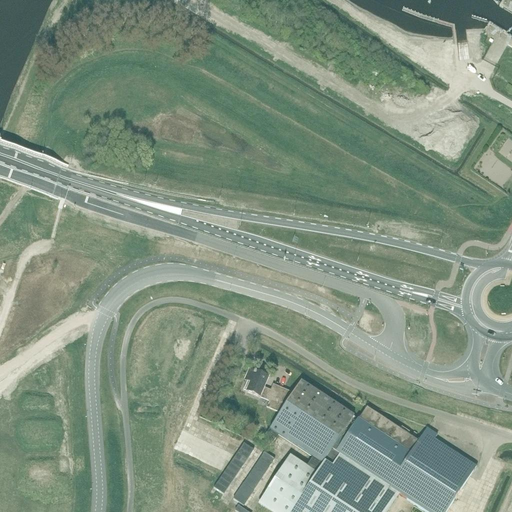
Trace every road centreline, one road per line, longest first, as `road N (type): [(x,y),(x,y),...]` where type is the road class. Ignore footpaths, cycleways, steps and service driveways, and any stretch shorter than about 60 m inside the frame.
road 1 (unclassified): [(388,356),(291,302),(182,271),(140,278),(106,311),(93,354),(98,511)]
road 2 (unclassified): [(388,356),(394,319),(381,299),(0,179)]
road 3 (primary): [(486,267),(347,233),(125,201)]
road 4 (unclassified): [(511,437),(375,393),(233,317)]
road 5 (primary): [(125,201),(377,282)]
road 6 (track): [(335,0),(468,80)]
road 7 (primary): [(125,201),(0,164)]
